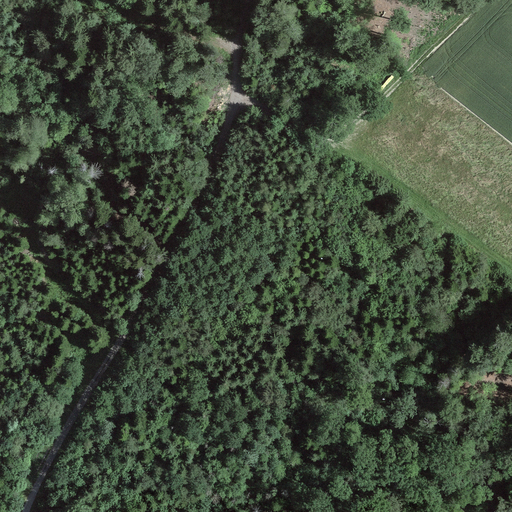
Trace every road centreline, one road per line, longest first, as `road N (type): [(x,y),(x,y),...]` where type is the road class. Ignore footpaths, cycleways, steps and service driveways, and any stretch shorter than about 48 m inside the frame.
road 1 (track): [(27,511),(61,434),(210,172),(238,97),(248,0)]
road 2 (track): [(479,0),(336,136),(311,135),(238,97)]
road 3 (track): [(239,44),(89,0)]
